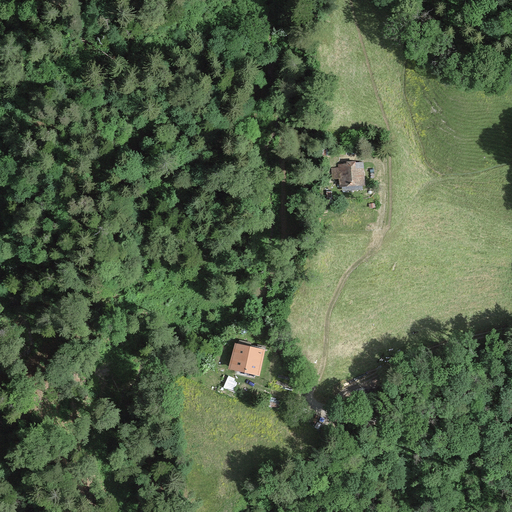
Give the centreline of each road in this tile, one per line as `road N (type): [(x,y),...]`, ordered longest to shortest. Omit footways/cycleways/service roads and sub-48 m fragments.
road 1 (track): [(309,401),(343,277),(385,230),(387,127),(350,0)]
road 2 (track): [(511,438),(425,409),(375,419),(328,412),(301,390),(262,306)]
road 3 (track): [(328,412),(338,395),(432,346),(511,327)]
